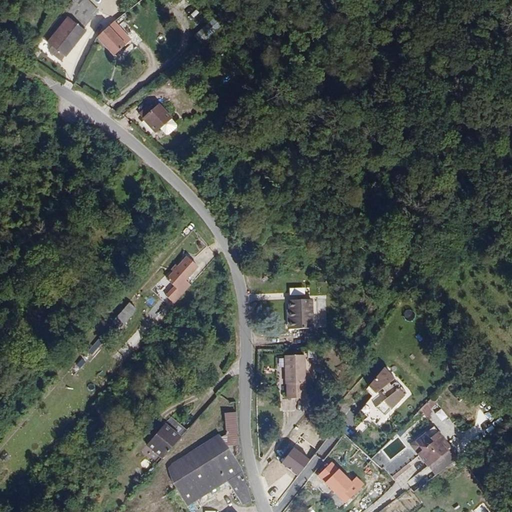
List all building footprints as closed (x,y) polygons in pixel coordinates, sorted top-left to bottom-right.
[(71,0),(70,1),(66,8),(87,21),(100,2),(96,0),(71,0)] [(204,30),(206,29),(209,32),(226,16),(217,6),(198,22),(204,30)] [(68,54),(90,23),(87,21),(66,8),(51,34),(62,42),(58,47),(68,54)] [(141,36),(123,19),(113,29),(134,43),(141,36)] [(108,38),(125,52),(134,43),(113,29),(108,38)] [(161,129),(168,136),(180,125),(160,103),(142,118),(156,134),(161,129)] [(214,127),(204,131),(211,147),(221,143),(214,127)] [(179,303),(195,285),(189,280),(190,279),(189,278),(190,277),(191,278),(202,267),(192,258),(183,268),(180,265),(176,270),(178,273),(172,280),(179,286),(171,296),(179,303)] [(317,317),(315,289),(295,291),(296,300),(292,300),(293,312),(296,312),(297,319),(317,317)] [(123,328),(139,309),(130,302),(114,320),(123,328)] [(403,314),(409,320),(415,314),(409,308),(403,314)] [(309,392),(304,348),(285,350),(289,394),(309,392)] [(395,379),(385,367),(370,387),(377,394),(384,389),(386,391),(384,393),(388,398),(377,407),(385,417),(407,394),(402,387),(400,389),(399,389),(400,388),(400,387),(400,385),(400,384),(399,383),(398,383),(397,383),(395,383),(392,386),(390,384),(395,379)] [(359,425),(367,416),(360,411),(352,420),(359,425)] [(228,443),(237,457),(243,454),(240,421),(223,432),(230,442),(228,443)] [(150,445),(165,458),(184,437),(169,424),(150,445)] [(383,469),(394,481),(423,460),(431,469),(454,451),(437,429),(383,469)] [(254,501),(244,468),(237,457),(228,443),(227,441),(172,476),(190,506),(230,481),(244,504),(254,501)] [(153,462),(158,458),(153,449),(148,452),(153,462)] [(139,468),(133,474),(144,484),(154,472),(146,465),(141,471),(139,468)] [(358,477),(353,482),(336,465),(322,479),(341,498),(342,498),(348,504),(366,485),(358,477)] [(413,511),(422,503),(411,492),(403,500),(413,511)] [(332,500),(341,506),(344,501),(336,495),(332,500)]
